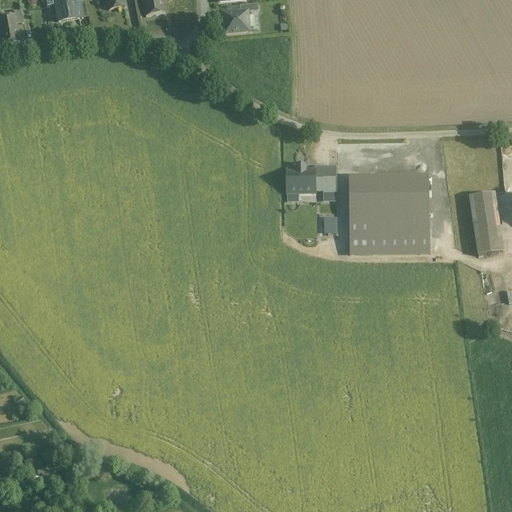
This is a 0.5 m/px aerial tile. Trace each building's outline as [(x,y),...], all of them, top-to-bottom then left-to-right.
[(76,0),(46,0),(48,8),(55,7),(59,24),(83,20),(80,4),(77,4),(76,0)] [(124,0),(106,0),(109,12),(126,8),(124,0)] [(163,0),(142,0),(147,19),(167,14),(163,0)] [(258,6),(240,7),(241,14),(247,13),(247,14),(258,13),(258,6)] [(21,12),(14,13),(14,16),(15,16),(17,26),(23,25),(21,12)] [(241,14),(223,16),(225,35),(249,33),(247,14),(247,13),(241,14)] [(14,16),(0,19),(0,29),(3,47),(20,43),(17,26),(15,16),(14,16)] [(315,181),(315,172),(305,172),(305,168),(297,168),(297,172),(287,173),(287,196),(315,195),(315,194),(323,194),(323,181),(315,181)] [(315,169),(315,172),(315,181),(323,181),(323,194),(323,204),(337,203),(336,169),(315,169)] [(351,182),(351,255),(429,255),(430,182),(351,182)] [(494,195),(470,199),(479,258),(503,254),(494,195)] [(337,236),(338,219),(324,218),(324,235),(337,236)]
